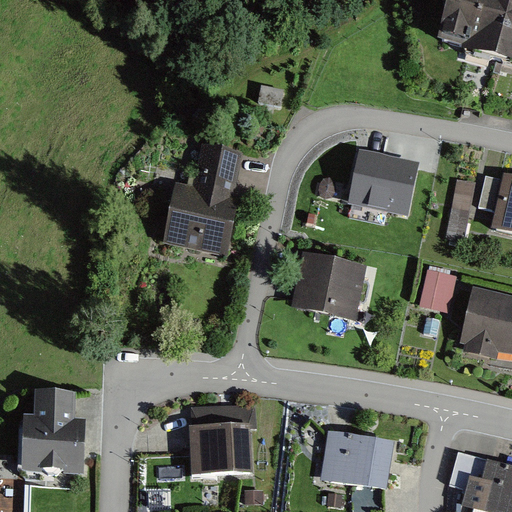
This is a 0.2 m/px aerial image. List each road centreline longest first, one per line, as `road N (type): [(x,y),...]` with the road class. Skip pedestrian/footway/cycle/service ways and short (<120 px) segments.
road 1 (residential): [(511,142),(364,117),(310,131),(283,173),(241,375)]
road 2 (residential): [(114,511),(119,430),(131,394),(148,381),(241,375)]
road 3 (residential): [(241,375),(445,414)]
